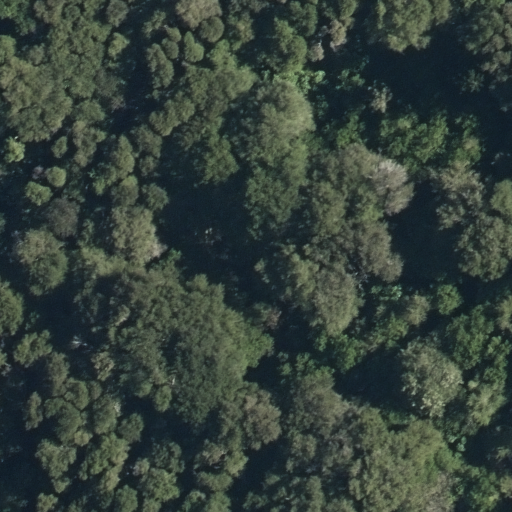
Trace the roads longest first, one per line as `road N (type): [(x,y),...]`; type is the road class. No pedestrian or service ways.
road 1 (track): [(283,0),(185,43),(0,191)]
road 2 (track): [(430,511),(418,462),(511,323)]
